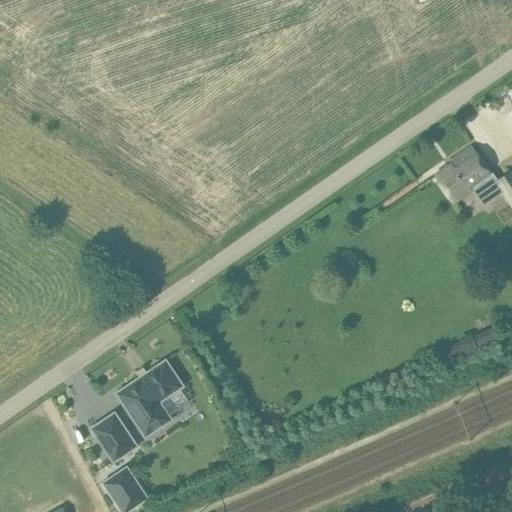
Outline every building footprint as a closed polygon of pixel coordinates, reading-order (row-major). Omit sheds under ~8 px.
[(492,176),(471,146),(449,161),(451,164),(434,175),(453,203),(492,176)] [(511,173),(496,183),(511,206),(511,173)] [(492,326),(479,332),(486,347),(498,342),(492,326)] [(451,344),(438,350),(445,365),(457,360),(451,344)] [(124,406),(144,436),(163,424),(151,406),(182,386),(165,360),(128,384),(115,393),(124,406)] [(136,446),(114,412),(91,428),(113,461),(136,446)] [(126,467),(102,483),(121,511),(123,511),(146,497),(126,467)]
